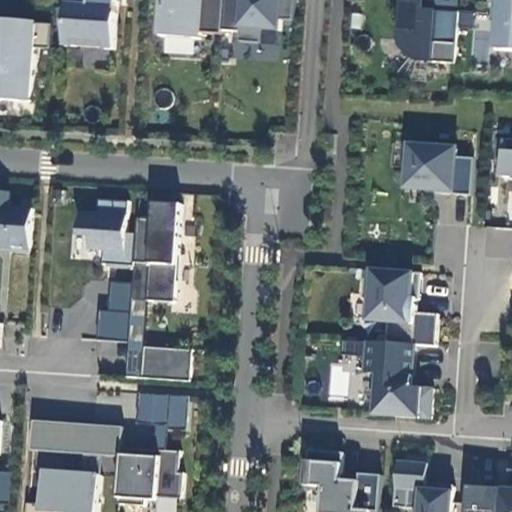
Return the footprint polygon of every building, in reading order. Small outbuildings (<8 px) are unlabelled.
[(79,0),(79,4),(72,4),(69,4),(66,46),(116,50),(119,0),(79,0)] [(224,31),(225,0),(165,0),(163,37),(202,40),(203,34),(223,35),(224,31)] [(225,0),(224,31),(241,32),(240,42),(263,44),(264,29),(281,31),(282,20),(294,21),(295,0),(225,0)] [(403,0),(401,40),(403,47),(412,58),(419,62),(457,64),(460,12),(426,10),(426,0),(403,0)] [(511,0),(494,0),(493,20),(498,20),(496,49),(511,50),(511,0)] [(51,49),(53,24),(0,20),(0,99),(32,102),(36,48),(51,49)] [(505,164),(504,178),(511,178),(511,139),(502,139),(500,163),(505,164)] [(473,197),(476,159),(458,158),(459,150),(412,147),(409,188),(438,191),(437,195),(473,197)] [(0,247),(4,248),(10,248),(10,252),(32,254),(35,210),(10,208),(11,193),(0,192),(0,247)] [(136,263),(139,234),(128,233),(131,201),(101,200),(100,214),(83,213),(81,234),(92,235),(91,249),(105,251),(104,265),(136,267),(136,263)] [(140,218),(139,234),(136,263),(152,264),(149,302),(150,302),(176,303),(183,205),(156,203),(155,220),(140,218)] [(136,267),(135,284),(133,313),(131,343),(129,378),(144,379),(146,347),(147,347),(150,302),(149,302),(152,264),(136,263),(136,267)] [(423,274),(374,271),(373,281),(365,280),(364,299),(372,299),(370,322),(390,323),(388,344),(418,346),(438,348),(440,315),(418,314),(419,301),(421,301),(423,274)] [(111,312),(133,313),(135,284),(113,282),(111,312)] [(101,341),(131,343),(133,313),(111,312),(101,311),(99,341),(101,341)] [(369,357),(370,343),(345,341),(344,355),(369,357)] [(370,343),(369,357),(367,375),(380,376),(377,416),(433,420),(435,390),(415,388),(418,346),(388,344),(370,343)] [(194,350),(147,347),(146,347),(144,379),(192,382),(194,350)] [(169,431),(171,431),(189,432),(191,397),(141,393),(139,425),(158,426),(170,427),(169,431)] [(87,455),(86,475),(104,477),(105,457),(123,458),(124,451),(77,448),(78,424),(36,421),(34,451),(87,455)] [(124,448),(126,428),(78,424),(77,448),(124,451),(124,448)] [(169,451),(171,431),(169,431),(170,427),(158,426),(156,450),(169,451)] [(156,450),(124,448),(124,451),(123,458),(120,505),(147,507),(148,497),(184,499),(186,473),(181,473),(182,452),(169,451),(156,450)] [(373,511),(360,511),(362,483),(343,481),(344,476),(345,454),(311,452),(308,488),(326,489),(326,493),(324,511),(373,511)] [(400,463),(397,509),(422,510),(421,511),(454,511),(456,487),(435,485),(434,492),(428,491),(430,465),(400,463)] [(86,475),(47,473),(45,505),(30,505),(29,511),(101,511),(104,477),(86,475)] [(511,511),(511,489),(471,487),(468,511),(511,511)]
